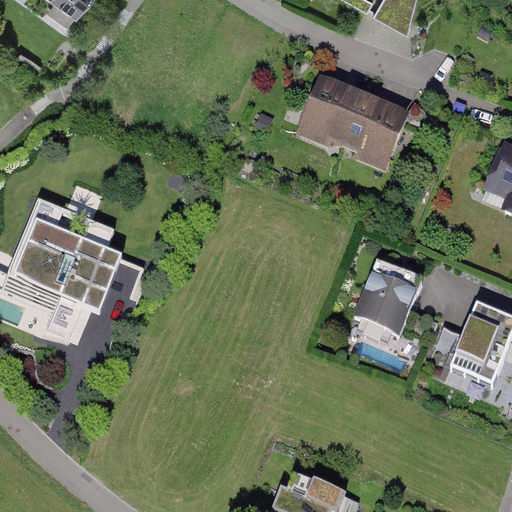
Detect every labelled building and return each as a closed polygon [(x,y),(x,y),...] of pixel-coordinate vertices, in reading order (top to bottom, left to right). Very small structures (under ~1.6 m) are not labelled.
[(98,0),(26,0),(74,34),(98,0)] [(356,112),(304,92),(285,140),(338,160),(356,112)] [(408,132),(356,112),(338,160),(390,180),(408,132)] [(511,158),(502,154),(482,203),(511,215),(511,158)] [(118,245),(41,213),(0,312),(0,323),(91,361),(126,276),(108,269),(118,245)] [(397,356),(426,295),(379,273),(350,333),(397,356)] [(498,395),(511,360),(511,326),(480,313),(454,376),(498,395)] [(332,511),(342,491),(290,469),(273,511),(332,511)]
